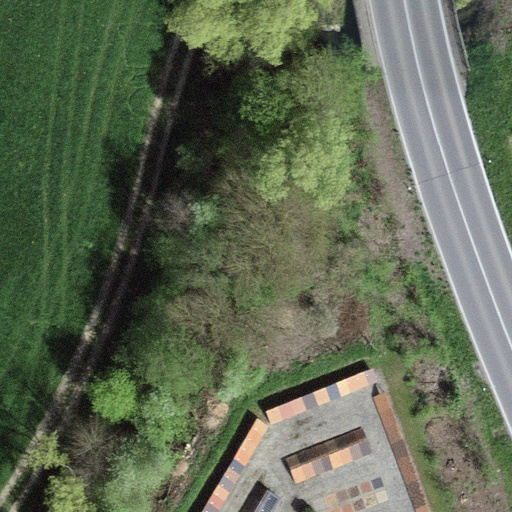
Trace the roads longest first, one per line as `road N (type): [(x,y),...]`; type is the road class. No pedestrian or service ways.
road 1 (track): [(216,0),(58,436),(2,511)]
road 2 (secondary): [(511,354),(442,160),(403,0)]
